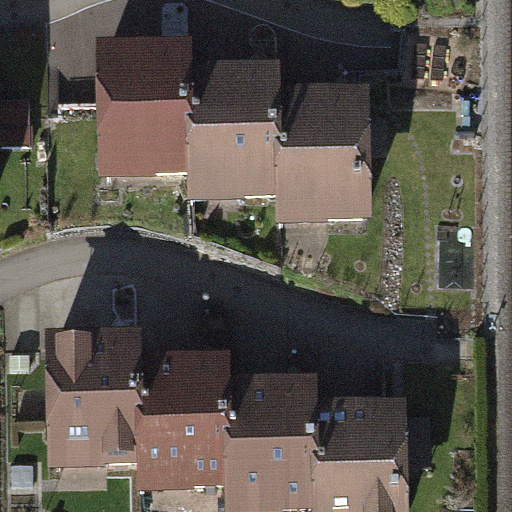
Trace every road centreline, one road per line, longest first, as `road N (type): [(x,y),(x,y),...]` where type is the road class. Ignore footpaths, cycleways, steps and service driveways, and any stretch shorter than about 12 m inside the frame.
road 1 (residential): [(0,282),(61,257),(109,249),(383,343),(427,347)]
road 2 (residential): [(234,0),(370,42)]
